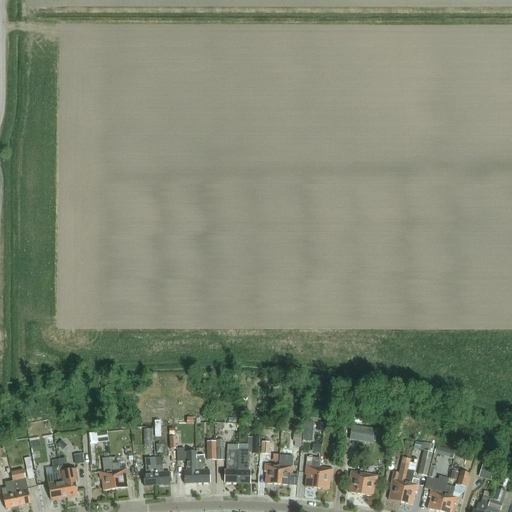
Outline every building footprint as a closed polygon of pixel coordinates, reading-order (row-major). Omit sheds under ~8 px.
[(313,427),(305,426),(303,444),(311,445),(313,427)] [(352,426),(350,440),(372,444),(375,430),(375,429),(365,428),(352,426)] [(144,442),(153,442),(153,430),(144,430),(144,442)] [(295,434),(294,446),(300,447),(302,447),(303,434),(295,434)] [(259,454),(259,437),(252,437),(251,454),(259,454)] [(61,441),(58,445),(62,449),(66,445),(61,441)] [(216,442),(207,442),(207,461),(217,461),(216,442)] [(269,454),(270,442),(262,442),(261,454),(269,454)] [(425,442),(423,448),(434,451),(436,444),(425,442)] [(312,453),(321,453),(322,445),(313,444),(312,453)] [(437,445),(434,454),(440,455),(442,448),(440,447),(440,446),(438,445),(437,445)] [(198,484),(197,452),(186,452),(186,449),(179,449),(180,462),(187,462),(188,471),(184,472),(184,484),(198,484)] [(238,484),(238,451),(227,451),(227,471),(225,471),(225,483),(238,484)] [(251,484),(251,471),(248,471),(248,463),(248,452),(238,451),(238,484),(251,484)] [(427,477),(430,466),(433,453),(424,451),(419,475),(427,477)] [(157,458),(155,458),(157,486),(171,485),(170,472),(164,473),(163,466),(165,465),(164,452),(156,453),(157,458)] [(197,452),(198,484),(211,483),(210,471),(204,471),(204,468),(205,468),(205,456),(197,456),(197,452)] [(75,465),(84,464),(83,454),(74,455),(75,465)] [(293,467),(293,457),(280,456),(279,466),(293,467)] [(311,457),(310,467),(320,468),(321,458),(311,457)] [(147,474),(144,474),(144,487),(157,486),(155,458),(145,459),(147,474)] [(401,503),(411,460),(403,458),(399,473),(395,472),(393,480),(392,479),(390,488),(392,488),(389,501),(401,503)] [(105,472),(100,473),(101,480),(102,480),(104,492),(116,490),(112,466),(112,464),(112,459),(104,460),(105,472)] [(412,484),(413,478),(415,471),(409,470),(411,460),(401,503),(413,506),(415,494),(417,494),(419,486),(412,484)] [(113,466),(112,466),(116,490),(128,489),(126,477),(128,477),(127,469),(121,470),(120,463),(118,463),(113,464),(113,466)] [(490,480),(494,467),(483,464),(479,476),(490,480)] [(59,466),(64,499),(78,496),(75,481),(78,480),(76,469),(67,471),(66,465),(59,466)] [(278,485),(279,466),(265,465),(265,473),(266,473),(266,484),(278,485)] [(55,476),(47,477),(48,485),(51,501),(64,499),(59,466),(53,467),(55,476)] [(292,475),(293,467),(279,466),(278,485),(290,486),(291,474),(292,475)] [(318,489),(320,468),(310,467),(306,466),(305,475),(307,475),(305,488),(318,489)] [(430,466),(427,477),(434,479),(437,468),(430,466)] [(333,478),(334,470),(320,468),(318,489),(330,491),(331,478),(333,478)] [(31,504),(27,487),(24,470),(11,473),(18,507),(31,504)] [(469,473),(460,471),(457,484),(465,487),(469,473)] [(349,493),(361,495),(373,497),(375,485),(377,485),(378,477),(351,472),(350,480),(351,481),(349,493)] [(430,498),(431,499),(428,510),(435,511),(440,511),(447,486),(449,479),(442,477),(439,485),(434,484),(430,498)] [(506,487),(508,479),(503,477),(500,485),(506,487)] [(6,487),(1,488),(2,492),(6,510),(18,507),(15,493),(13,483),(13,481),(12,481),(6,482),(7,487),(6,487)] [(456,505),(458,498),(453,497),(456,488),(447,486),(440,511),(452,511),(455,505),(456,505)] [(505,491),(497,488),(493,499),(501,502),(505,491)] [(486,511),(491,500),(483,498),(481,504),(479,503),(476,511),(473,510),(472,511),(486,511)] [(491,500),(486,511),(500,511),(501,511),(503,504),(491,500)]
